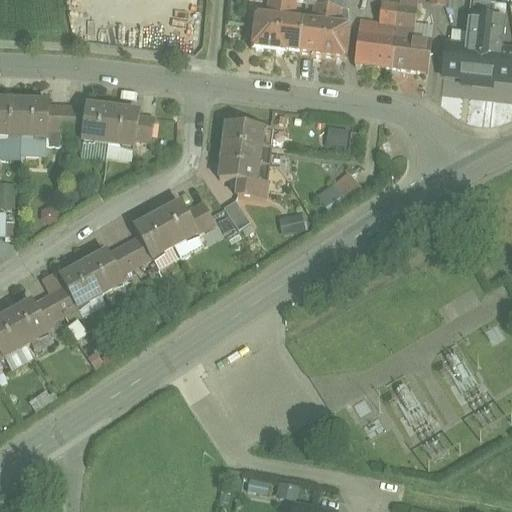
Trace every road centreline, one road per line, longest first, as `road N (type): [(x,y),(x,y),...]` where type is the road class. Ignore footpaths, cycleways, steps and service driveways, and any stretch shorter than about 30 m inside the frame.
road 1 (tertiary): [(175,360),(393,213),(511,151)]
road 2 (residential): [(200,82),(447,115),(511,141)]
road 3 (residential): [(0,284),(128,194),(191,162),(200,82)]
road 4 (residential): [(366,511),(371,485),(240,462),(175,360)]
road 5 (residential): [(0,62),(75,63),(200,82)]
road 6 (track): [(511,509),(371,485)]
road 7 (tertiary): [(64,434),(175,360)]
